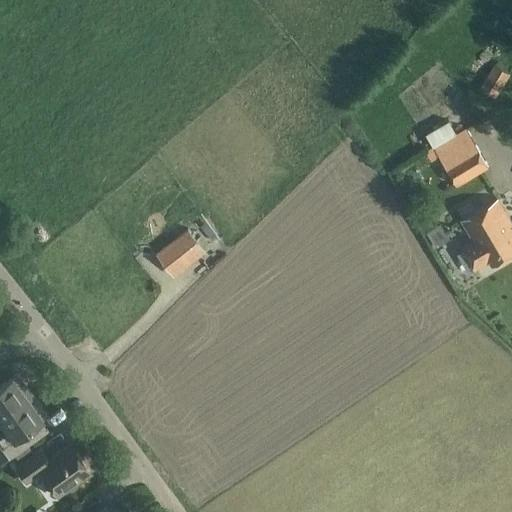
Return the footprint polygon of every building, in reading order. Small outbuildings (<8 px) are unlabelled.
[(496,96),(510,73),(494,64),(480,87),(496,96)] [(431,161),(439,156),(456,186),(489,166),(466,129),(426,152),(431,161)] [(461,221),(472,239),(460,246),(474,270),(489,261),(492,266),(511,253),(511,223),(497,199),(461,221)] [(156,253),(174,276),(207,251),(188,228),(156,253)] [(181,289),(214,263),(206,253),(173,279),(181,289)] [(0,417),(31,395),(16,374),(0,385),(0,417)] [(19,435),(46,416),(31,395),(0,417),(0,423),(6,432),(0,436),(0,447),(8,459),(27,446),(19,435)] [(25,482),(39,472),(57,496),(89,473),(69,445),(47,461),(40,451),(15,469),(25,482)]
